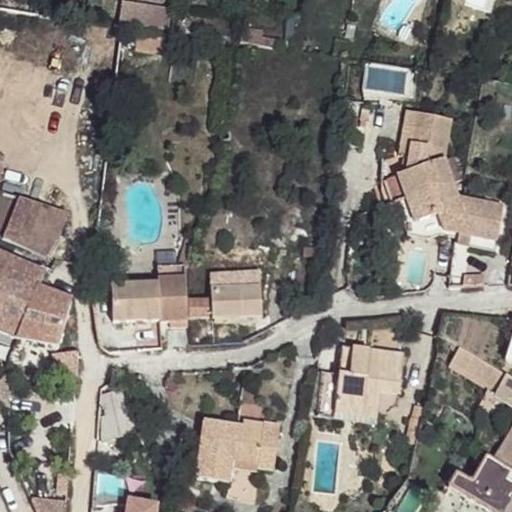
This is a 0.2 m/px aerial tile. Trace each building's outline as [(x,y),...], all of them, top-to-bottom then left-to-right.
[(137,30),(170,35),(172,16),(139,11),(138,18),(137,30)] [(138,18),(115,15),(114,28),(137,30),(138,18)] [(353,39),(355,27),(347,25),(345,37),(353,39)] [(262,35),(242,31),(240,44),(270,49),(272,41),(262,39),(262,35)] [(164,55),(166,40),(137,36),(135,51),(164,55)] [(416,114),(408,113),(400,155),(409,157),(416,114)] [(458,199),(452,184),(464,179),(462,173),(450,177),(445,163),(444,160),(451,121),(416,114),(409,157),(405,175),(397,178),(405,201),(414,225),(437,216),(443,232),(456,234),(459,235),(470,237),(497,242),(503,207),(458,199)] [(457,159),(445,163),(450,177),(462,173),(457,159)] [(0,240),(3,242),(19,201),(0,194),(0,240)] [(67,214),(19,201),(3,242),(50,261),(67,214)] [(405,201),(396,204),(407,237),(428,241),(440,236),(455,239),(456,234),(443,232),(437,216),(414,225),(405,201)] [(468,247),(470,237),(459,235),(457,245),(468,247)] [(186,238),(178,267),(184,266),(184,267),(188,268),(195,240),(186,238)] [(0,333),(17,340),(58,347),(71,301),(38,289),(45,274),(0,255),(0,333)] [(157,284),(110,287),(112,324),(152,322),(160,322),(160,324),(169,323),(170,328),(187,328),(184,267),(184,266),(178,267),(157,268),(157,284)] [(464,278),(463,287),(484,286),(484,277),(464,278)] [(260,287),(210,291),(211,321),(262,318),(260,287)] [(187,302),(188,320),(209,319),(208,301),(187,302)] [(160,322),(152,322),(153,350),(162,349),(160,324),(160,322)] [(363,418),(366,391),(380,393),(400,395),(404,356),(341,349),(339,376),(321,374),(317,413),(335,415),(363,418)] [(511,380),(459,350),(450,366),(497,393),(494,397),(511,407),(511,440),(500,460),(511,466),(511,380)] [(102,419),(103,444),(137,431),(119,391),(101,396),(100,410),(106,410),(106,419),(102,419)] [(376,425),(380,393),(366,391),(363,418),(335,415),(334,421),(376,425)] [(415,418),(420,420),(423,407),(417,406),(415,418)] [(407,445),(415,447),(420,420),(412,418),(407,445)] [(204,423),(195,479),(229,484),(232,462),(237,428),(204,423)] [(263,426),(243,423),(243,429),(263,431),(263,426)] [(263,431),(237,428),(232,462),(258,465),(257,469),(274,472),(280,428),(263,426),(263,431)] [(448,489),(489,511),(506,511),(511,502),(511,473),(497,464),(486,458),(471,484),(455,475),(448,489)] [(511,466),(500,460),(497,464),(511,473),(511,466)]
